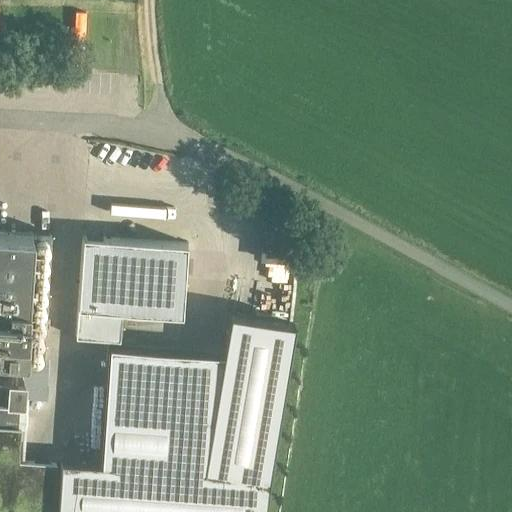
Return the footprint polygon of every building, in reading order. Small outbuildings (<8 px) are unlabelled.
[(197,223),(223,222),(222,206),(196,208),(197,223)] [(50,235),(31,234),(31,233),(0,230),(0,354),(22,356),(42,358),(50,235)] [(82,236),(77,307),(181,314),(186,243),(82,236)] [(61,461),(57,511),(263,511),(268,482),(294,323),(229,313),(222,356),(204,471),(103,464),(61,461)] [(130,349),(127,394),(126,412),(197,417),(185,353),(130,349)]
